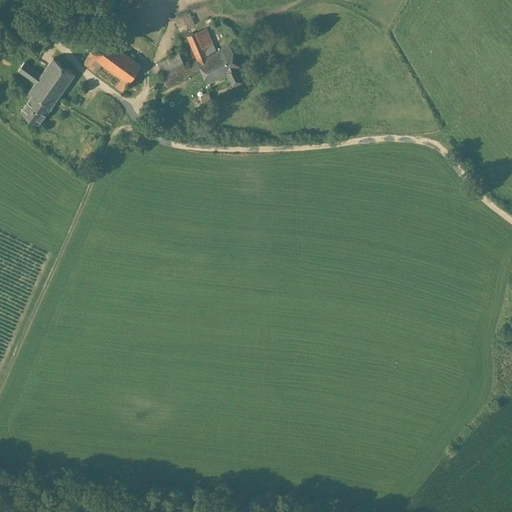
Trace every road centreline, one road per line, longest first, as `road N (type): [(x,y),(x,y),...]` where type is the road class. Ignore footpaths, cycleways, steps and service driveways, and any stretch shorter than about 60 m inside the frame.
road 1 (track): [(511,216),(434,141),(225,150),(157,137),(125,107),(144,91),(144,60),(135,54)]
road 2 (track): [(0,385),(125,107),(75,67),(29,0)]
